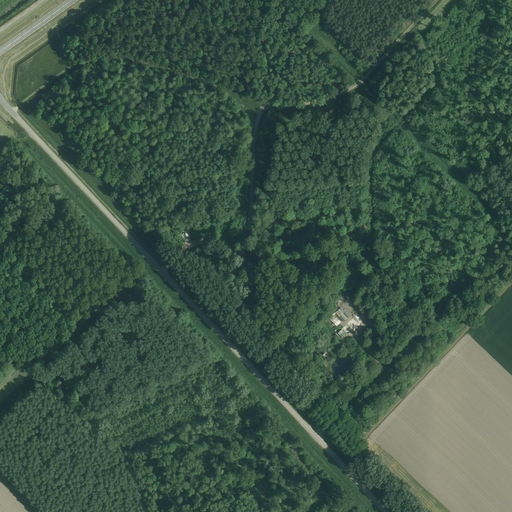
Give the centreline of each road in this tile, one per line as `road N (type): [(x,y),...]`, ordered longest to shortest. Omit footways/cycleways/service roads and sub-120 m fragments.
road 1 (unclassified): [(385,511),(0,98)]
road 2 (track): [(161,272),(189,247),(246,228),(266,99),(307,101),(354,84),(435,0)]
